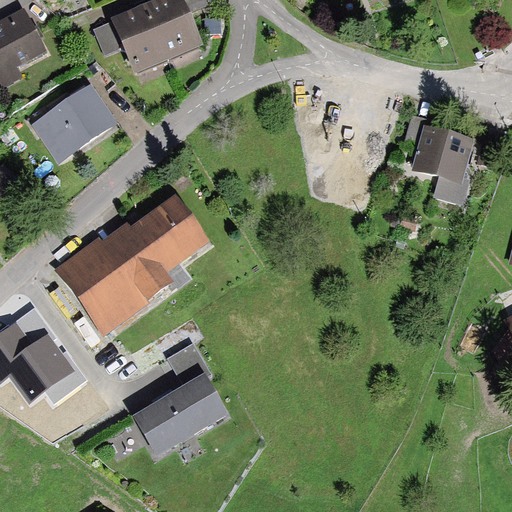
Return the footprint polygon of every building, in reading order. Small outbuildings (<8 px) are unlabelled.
[(174,0),(145,13),(166,59),(196,46),(176,0),(174,0)] [(114,27),(135,73),(166,59),(145,13),(114,27)] [(0,34),(0,87),(1,89),(18,80),(13,71),(42,55),(20,16),(0,27),(0,31),(1,34),(0,34)] [(33,131),(57,166),(112,129),(88,94),(33,131)] [(424,124),(412,177),(457,188),(469,134),(424,124)] [(483,138),(477,170),(495,173),(501,141),(483,138)] [(0,198),(10,189),(0,178),(0,198)] [(57,276),(100,337),(165,291),(156,278),(201,246),(172,205),(128,237),(125,233),(98,251),(96,248),(57,276)] [(32,346),(16,324),(0,335),(0,381),(0,382),(10,375),(30,402),(74,371),(48,335),(32,346)] [(201,384),(135,421),(157,459),(222,422),(201,384)]
